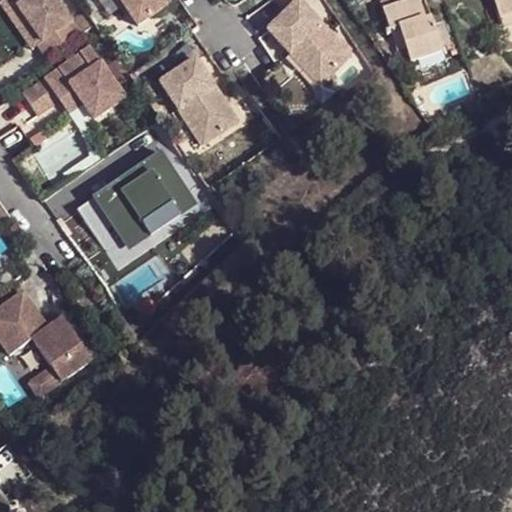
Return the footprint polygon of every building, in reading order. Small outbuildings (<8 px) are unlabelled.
[(36,47),(41,43),(10,0),(5,0),(0,4),(0,6),(31,50),(36,47)] [(45,59),(79,35),(70,22),(54,0),(10,0),(41,43),(36,47),(45,59)] [(115,0),(136,29),(166,7),(160,0),(115,0)] [(511,0),(490,0),(498,22),(511,16),(511,0)] [(417,3),(383,15),(390,38),(401,34),(408,55),(413,66),(443,56),(435,30),(428,33),(424,22),(417,3)] [(294,10),(318,33),(323,28),(299,5),(294,10)] [(296,55),(318,33),(294,10),(267,36),(291,60),(296,55)] [(93,25),(83,12),(70,22),(79,35),(93,25)] [(501,32),(511,28),(511,16),(498,22),(501,32)] [(435,30),(431,21),(424,22),(428,33),(435,30)] [(318,33),(296,55),(325,84),(352,57),(323,28),(318,33)] [(401,34),(390,38),(398,58),(408,55),(401,34)] [(89,48),(22,95),(37,117),(58,102),(81,86),(102,115),(125,99),(89,48)] [(291,60),(320,89),(325,84),(296,55),(291,60)] [(116,58),(108,64),(121,83),(129,77),(116,58)] [(196,63),(160,87),(180,116),(186,112),(216,92),(196,63)] [(81,86),(58,102),(68,115),(82,105),(93,121),(102,115),(81,86)] [(216,92),(186,112),(209,145),(238,125),(216,92)] [(186,112),(180,116),(202,149),(209,145),(186,112)] [(164,155),(78,211),(106,253),(122,241),(146,225),(153,236),(179,217),(172,207),(190,194),(164,155)] [(198,205),(190,194),(172,207),(179,217),(198,205)] [(153,236),(146,225),(122,241),(129,253),(153,236)] [(23,295),(0,310),(0,344),(9,357),(31,341),(51,369),(39,377),(49,390),(91,360),(62,319),(47,330),(23,295)] [(39,377),(28,384),(38,398),(49,390),(39,377)] [(0,511),(27,511),(28,511),(6,487),(0,492),(0,511)]
